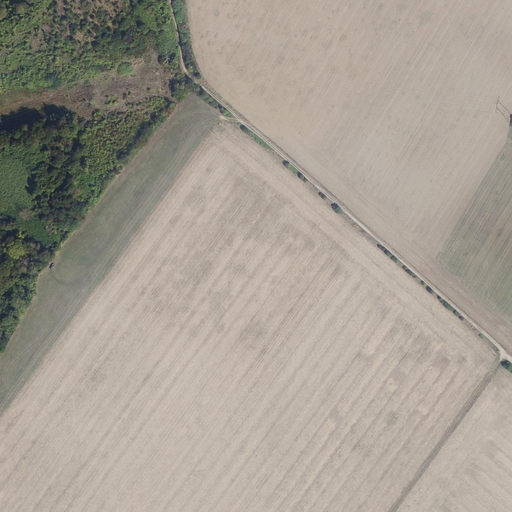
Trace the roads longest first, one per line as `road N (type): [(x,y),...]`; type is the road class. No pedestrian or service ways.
road 1 (track): [(172,0),(187,74),(505,354)]
road 2 (track): [(505,354),(392,511)]
